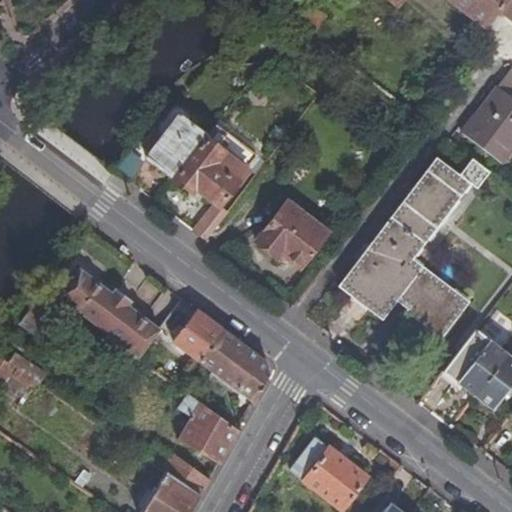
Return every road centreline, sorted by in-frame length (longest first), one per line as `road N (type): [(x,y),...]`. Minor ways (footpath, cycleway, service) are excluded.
road 1 (tertiary): [(0,123),(305,360)]
road 2 (tertiary): [(305,360),(511,511)]
road 3 (residential): [(217,511),(305,360)]
road 4 (residential): [(0,82),(90,0)]
